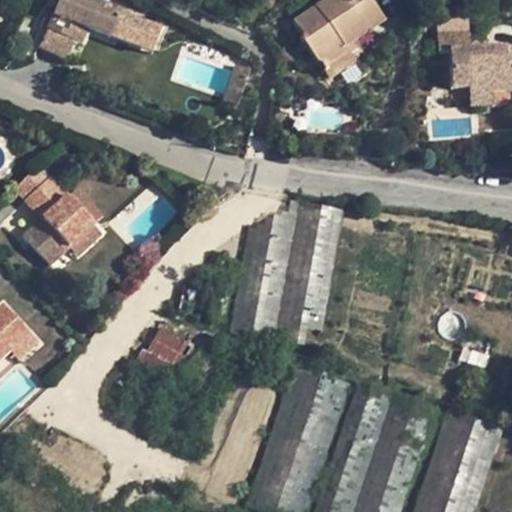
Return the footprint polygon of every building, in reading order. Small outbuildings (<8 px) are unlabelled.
[(123,11),(93,0),(58,0),(53,13),(52,15),(53,15),(46,30),(39,46),(66,60),(74,43),(65,39),(73,23),(90,29),(112,38),(115,33),(135,41),(154,48),(162,29),(122,13),(123,11)] [(325,0),(293,22),(302,35),(299,38),(322,72),(349,53),(345,47),(384,22),(369,0),(325,0)] [(53,13),(48,11),(40,28),(46,30),(53,15),(52,15),(53,13)] [(384,22),(355,41),(359,46),(387,27),(384,22)] [(90,29),(73,23),(65,39),(74,43),(81,47),(90,29)] [(469,33),(436,34),(437,54),(449,53),(450,91),(467,90),(468,95),(494,94),(511,93),(511,48),(470,50),(469,33)] [(355,41),(345,47),(349,53),(359,46),(355,41)] [(328,81),(355,63),(349,53),(322,72),(328,81)] [(250,71),(235,66),(222,103),(237,108),(250,71)] [(494,94),(468,95),(468,108),(494,108),(494,94)] [(285,112),(276,111),(275,119),(284,120),(285,112)] [(38,168),(13,191),(42,221),(22,240),(48,268),(68,249),(92,226),(67,199),(38,168)] [(77,190),(67,199),(92,226),(103,218),(77,190)] [(274,339),(298,203),(254,195),(230,331),(274,339)] [(319,347),(342,211),(298,203),(274,339),(319,347)] [(92,226),(68,249),(77,260),(101,236),(92,226)] [(0,360),(9,353),(17,362),(36,343),(3,307),(0,309),(0,360)] [(218,363),(198,352),(186,372),(205,385),(218,363)] [(263,511),(306,511),(349,383),(294,365),(247,506),(263,511)] [(352,511),(391,396),(357,385),(313,511),(352,511)] [(399,511),(434,410),(391,396),(352,511),(399,511)] [(474,511),(501,432),(446,413),(413,511),(474,511)]
